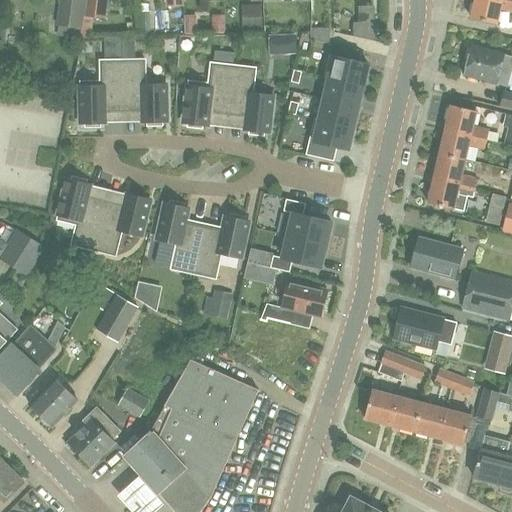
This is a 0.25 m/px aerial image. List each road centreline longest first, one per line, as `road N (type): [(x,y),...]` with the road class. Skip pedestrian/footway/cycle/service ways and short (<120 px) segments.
road 1 (residential): [(269,170),(259,156),(229,143),(113,143),(110,163),(147,180),(216,189),(259,180)]
road 2 (tertiary): [(296,492),(358,309),(376,196)]
road 3 (tertiary): [(376,196),(414,54),(418,0)]
road 4 (unclassified): [(97,511),(0,415)]
